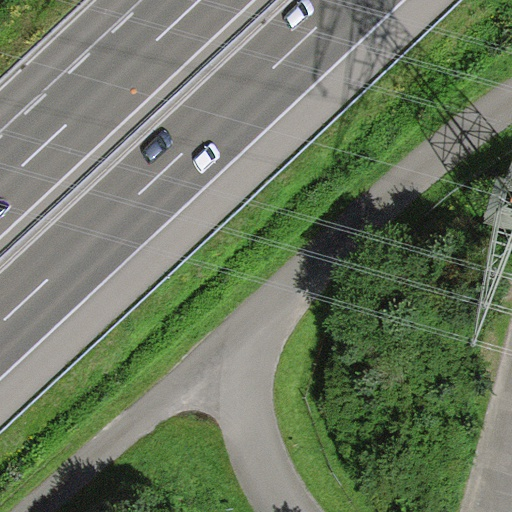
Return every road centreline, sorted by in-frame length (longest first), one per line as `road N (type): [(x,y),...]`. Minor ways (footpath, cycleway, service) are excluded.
road 1 (unclassified): [(511,102),(416,172),(42,511)]
road 2 (motorway): [(0,324),(345,0)]
road 3 (motorway): [(200,0),(0,187)]
